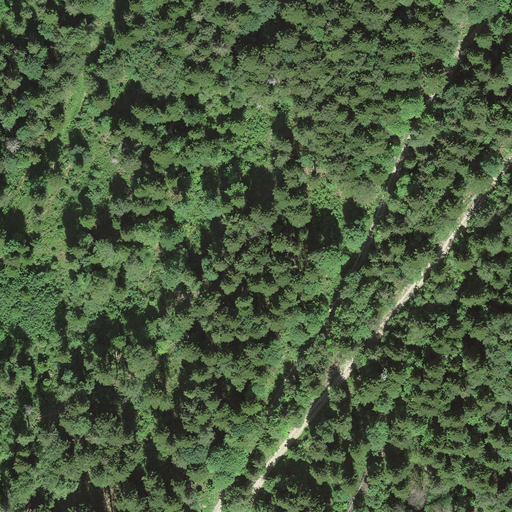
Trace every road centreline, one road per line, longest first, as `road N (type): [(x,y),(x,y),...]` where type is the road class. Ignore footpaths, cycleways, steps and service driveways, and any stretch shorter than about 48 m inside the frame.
road 1 (track): [(504,0),(420,120),(332,311),(217,511)]
road 2 (track): [(246,511),(267,464),(511,158)]
road 3 (track): [(124,0),(0,260)]
